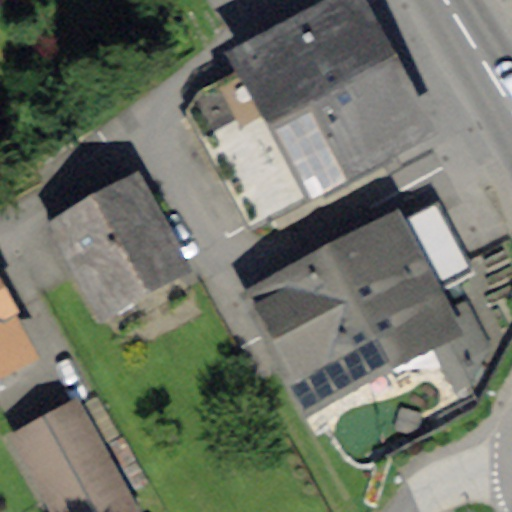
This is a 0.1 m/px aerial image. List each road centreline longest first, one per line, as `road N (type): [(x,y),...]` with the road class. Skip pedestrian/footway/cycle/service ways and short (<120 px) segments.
road 1 (residential): [(323,0),(211,70),(71,194),(0,234)]
road 2 (secondary): [(444,0),(511,105)]
road 3 (residential): [(511,461),(470,468),(421,493),(407,511)]
